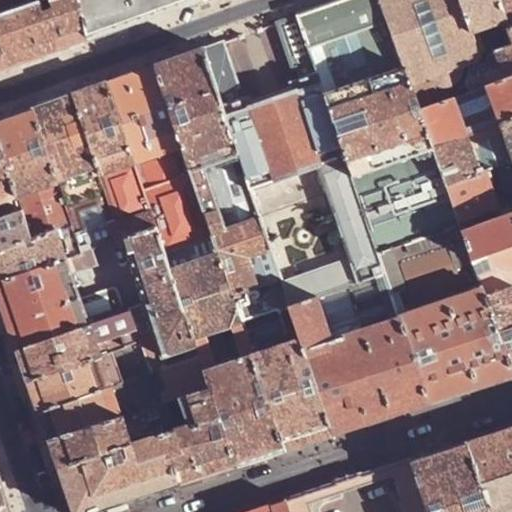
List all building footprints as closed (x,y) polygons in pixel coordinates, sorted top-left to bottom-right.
[(0,0),(0,15),(37,2),(36,0),(0,0)] [(0,69),(13,65),(90,37),(80,0),(43,0),(37,2),(0,15),(0,69)] [(196,0),(80,0),(90,37),(124,25),(173,8),(196,0)] [(380,0),(343,0),(298,16),(310,49),(340,38),(359,32),(388,21),(380,0)] [(430,79),(431,81),(434,83),(441,86),(449,86),(456,81),(460,74),(461,66),(481,59),(473,34),(461,0),(380,0),(388,21),(404,67),(410,84),(428,77),(430,79)] [(499,0),(461,0),(473,34),(507,21),(499,0)] [(511,0),(499,0),(507,21),(510,30),(511,29),(511,0)] [(298,16),(277,24),(278,26),(293,71),(314,63),(310,49),(298,16)] [(388,21),(359,32),(375,78),(404,67),(388,21)] [(511,46),(495,52),(505,81),(511,77),(511,29),(510,30),(507,31),(508,34),(511,46)] [(359,32),(340,38),(356,84),(375,78),(359,32)] [(508,34),(481,44),(486,56),(495,52),(511,46),(508,34)] [(340,38),(310,49),(314,63),(318,75),(325,95),(356,84),(340,38)] [(225,42),(203,50),(223,108),(240,103),(236,91),(240,89),(225,42)] [(159,65),(153,67),(180,148),(189,172),(238,154),(223,108),(203,50),(159,65)] [(495,52),(486,56),(486,60),(483,63),(467,69),(467,70),(465,80),(459,87),(451,92),(452,100),(486,87),(505,81),(495,52)] [(130,76),(106,84),(133,165),(180,148),(153,67),(130,76)] [(356,84),(325,95),(345,158),(352,179),(433,151),(432,150),(419,112),(410,84),(404,67),(375,78),(356,84)] [(240,103),(223,108),(238,154),(250,191),(317,168),(345,158),(325,95),(318,75),(291,85),(294,93),(252,108),(250,99),(240,103)] [(428,77),(410,84),(419,112),(439,105),(431,81),(430,79),(428,77)] [(500,124),(511,119),(511,77),(505,81),(486,87),(494,112),(498,125),(500,124)] [(106,84),(72,96),(96,169),(99,176),(133,165),(106,84)] [(72,96),(31,110),(56,183),(96,169),(72,96)] [(439,105),(419,112),(432,150),(466,137),(464,131),(452,100),(439,105)] [(15,116),(0,121),(0,150),(16,197),(56,183),(31,110),(15,116)] [(464,131),(466,137),(498,125),(494,112),(491,121),(464,131)] [(511,119),(500,124),(511,157),(511,119)] [(466,137),(432,150),(433,151),(445,186),(485,172),(498,167),(511,162),(511,157),(500,124),(498,125),(466,137)] [(180,148),(133,165),(154,228),(164,256),(212,240),(189,172),(180,148)] [(0,150),(0,202),(2,202),(11,199),(16,197),(0,150)] [(433,151),(352,179),(378,254),(460,227),(458,223),(445,186),(433,151)] [(238,154),(189,172),(212,240),(217,257),(231,298),(258,289),(248,259),(270,252),(250,191),(238,154)] [(345,158),(317,168),(325,194),(326,194),(348,261),(356,286),(385,276),(378,254),(352,179),(345,158)] [(511,162),(498,167),(504,185),(511,181),(511,162)] [(133,165),(99,176),(120,241),(121,240),(154,228),(133,165)] [(96,169),(56,183),(70,227),(80,255),(91,251),(115,243),(120,241),(99,176),(96,169)] [(485,172),(445,186),(458,223),(498,208),(485,172)] [(56,183),(16,197),(18,204),(23,217),(31,240),(70,227),(56,183)] [(11,199),(2,202),(9,216),(12,216),(14,221),(23,217),(18,204),(13,206),(11,199)] [(2,202),(0,202),(0,219),(9,216),(2,202)] [(511,213),(461,232),(471,260),(485,255),(511,245),(511,213)] [(9,216),(0,219),(0,251),(31,240),(23,217),(14,221),(12,216),(9,216)] [(31,240),(0,251),(0,283),(64,260),(80,255),(70,227),(31,240)] [(460,227),(378,254),(385,276),(398,317),(481,290),(477,276),(471,260),(461,232),(460,227)] [(154,228),(121,240),(123,247),(143,306),(127,312),(127,313),(139,343),(151,373),(159,370),(198,357),(193,342),(169,273),(164,256),(154,228)] [(120,241),(115,243),(117,249),(123,247),(121,240),(120,241)] [(212,240),(164,256),(169,273),(217,257),(212,240)] [(511,376),(511,245),(485,255),(490,271),(477,276),(481,290),(511,376)] [(80,255),(64,260),(70,276),(96,267),(91,251),(80,255)] [(217,257),(169,273),(193,342),(241,326),(231,298),(217,257)] [(64,260),(0,283),(0,306),(2,313),(5,322),(15,351),(87,327),(78,300),(74,289),(70,276),(64,260)] [(348,261),(281,283),(290,308),(290,310),(317,299),(349,288),(356,286),(348,261)] [(356,286),(349,288),(363,331),(399,319),(398,317),(385,276),(356,286)] [(258,289),(231,298),(241,326),(290,310),(290,308),(281,283),(280,281),(258,289)] [(112,288),(78,300),(87,327),(89,326),(123,314),(115,290),(112,288)] [(349,288),(317,299),(331,341),(363,331),(349,288)] [(398,317),(399,319),(427,405),(511,376),(481,290),(398,317)] [(317,299),(290,310),(301,342),(304,350),(331,341),(317,299)] [(290,310),(241,326),(252,357),(301,342),(290,310)] [(123,314),(89,326),(99,357),(139,343),(127,313),(123,314)] [(331,341),(304,350),(332,436),(427,405),(399,319),(363,331),(331,341)] [(87,327),(15,351),(22,370),(26,382),(99,357),(89,326),(87,327)] [(241,326),(193,342),(198,357),(203,373),(252,357),(241,326)] [(301,342),(252,357),(283,451),(311,442),(332,436),(304,350),(301,342)] [(139,343),(99,357),(105,373),(123,368),(125,375),(138,371),(135,363),(138,362),(143,376),(148,374),(151,373),(139,343)] [(99,357),(26,382),(32,401),(36,413),(110,388),(105,373),(99,357)] [(198,357),(159,370),(169,401),(173,400),(208,388),(203,373),(198,357)] [(252,357),(203,373),(208,388),(235,467),(250,462),(255,460),(273,455),(283,451),(252,357)] [(151,373),(148,374),(158,404),(169,401),(159,370),(151,373)] [(110,388),(36,413),(42,430),(46,441),(158,404),(148,374),(143,376),(110,388)] [(173,400),(199,479),(220,472),(235,467),(208,388),(173,400)] [(158,404),(46,441),(61,483),(70,511),(96,511),(140,498),(199,479),(173,400),(169,401),(158,404)] [(511,511),(511,427),(465,443),(488,511),(511,511)] [(488,511),(465,443),(410,460),(427,511),(488,511)] [(309,511),(309,510),(310,510),(309,505),(308,506),(307,503),(311,502),(311,501),(321,498),(321,499),(325,497),(335,493),(336,494),(344,491),(343,489),(341,490),(340,486),(342,484),(342,483),(339,484),(338,481),(334,483),(334,484),(333,485),(333,486),(323,489),(322,488),(318,489),(318,491),(308,494),(308,493),(304,494),(304,495),(294,499),(294,497),(286,500),(286,501),(285,501),(288,511),(427,511),(410,460),(409,461),(409,460),(401,463),(391,467),(390,466),(386,467),(386,468),(376,472),(376,471),(372,472),(372,473),(362,476),(361,475),(360,476),(360,475),(355,476),(356,478),(354,479),(354,481),(357,480),(359,485),(356,485),(358,487),(366,484),(365,483),(375,480),(375,481),(379,480),(379,479),(389,476),(389,477),(394,475),(394,477),(393,478),(395,482),(396,481),(401,495),(400,496),(401,500),(402,499),(403,502),(399,503),(402,510),(403,511),(309,511)] [(0,478),(0,511),(11,511),(2,485),(0,478)] [(275,505),(271,506),(272,511),(288,511),(285,501),(275,505)]
